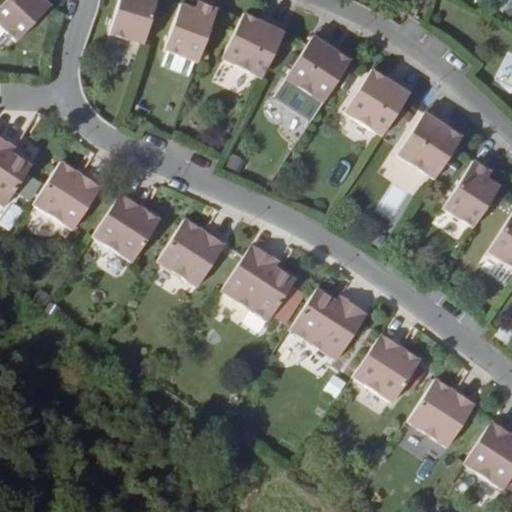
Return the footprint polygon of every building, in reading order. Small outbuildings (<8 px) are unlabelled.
[(7,0),(0,8),(0,19),(20,40),(56,4),(51,0),(7,0)] [(150,43),(163,0),(125,0),(116,33),(150,43)] [(208,11),(211,2),(204,0),(201,8),(208,11)] [(205,61),(225,7),(211,2),(208,11),(201,8),(188,4),(172,49),(205,61)] [(290,32),(294,24),(265,12),(262,19),(290,32)] [(267,79),(290,32),(262,19),(249,13),(227,58),(267,79)] [(318,33),(344,48),(348,42),(323,27),(318,33)] [(330,102),(357,57),(344,48),(318,33),(291,78),(330,102)] [(386,137),(415,93),(391,77),(377,68),(349,112),(386,137)] [(415,93),(419,87),(395,71),(391,77),(415,93)] [(428,113),(453,130),(458,123),(434,106),(428,113)] [(438,181),(465,138),(453,130),(428,113),(400,156),(438,181)] [(5,137),(0,133),(0,140),(18,153),(23,146),(7,136),(5,137)] [(18,153),(0,140),(0,200),(10,207),(38,166),(18,153)] [(478,228),(504,188),(492,181),(486,176),(491,169),(478,160),(448,207),(478,228)] [(106,185),(65,161),(38,202),(78,229),(106,185)] [(486,176),(492,181),(498,172),(491,169),(486,176)] [(165,217),(125,191),(97,234),(138,260),(165,217)] [(230,243),(189,217),(161,260),(201,286),(230,243)] [(511,265),(511,219),(490,252),(511,265)] [(270,249),(257,242),(254,247),(283,265),(287,258),(270,248),(270,249)] [(283,265),(254,247),(226,290),(275,318),(302,277),(283,265)] [(341,297),(321,284),(294,328),(342,358),(368,315),(341,297)] [(38,298),(48,305),(54,296),(43,290),(38,298)] [(345,290),(341,297),(368,315),(371,310),(360,303),(361,303),(361,300),(345,290)] [(511,332),(506,328),(499,336),(511,345),(511,344),(511,332)] [(425,358),(385,332),(357,375),(399,401),(425,358)] [(144,372),(154,379),(161,368),(150,362),(144,372)] [(333,375),(324,391),(336,399),(346,383),(333,375)] [(480,404),(440,378),(412,421),(452,447),(480,404)] [(511,482),(511,430),(496,420),(468,464),(508,489),(511,482)] [(417,457),(427,439),(410,428),(399,446),(417,457)]
